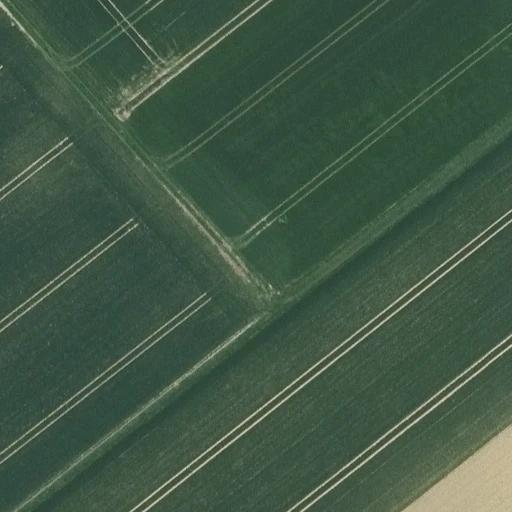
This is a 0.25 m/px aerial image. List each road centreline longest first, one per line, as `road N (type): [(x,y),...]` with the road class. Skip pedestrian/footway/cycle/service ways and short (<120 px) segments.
road 1 (track): [(22,511),(511,126)]
road 2 (track): [(279,310),(0,3)]
